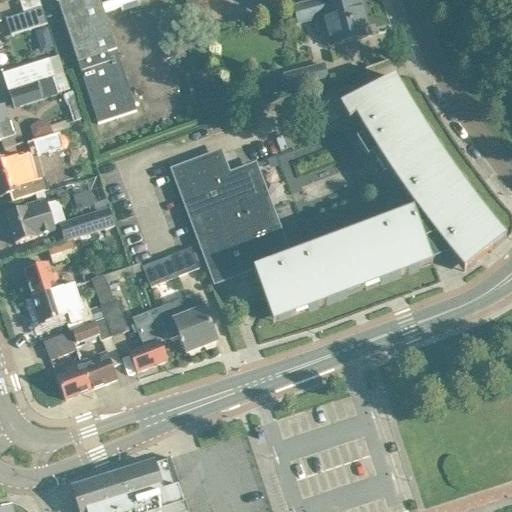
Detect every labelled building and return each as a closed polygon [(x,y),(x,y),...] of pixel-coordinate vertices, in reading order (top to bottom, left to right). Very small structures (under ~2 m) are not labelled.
[(52,10),(60,7),(98,125),(137,113),(102,7),(125,0),(56,0),(49,2),(52,10)] [(207,0),(185,0),(189,10),(209,4),(207,0)] [(318,1),(299,6),(294,7),(299,24),(322,18),(330,48),(371,37),(366,20),(361,0),(353,0),(320,9),(318,1)] [(209,4),(189,10),(192,21),(212,15),(209,4)] [(47,25),(42,9),(6,21),(11,37),(47,25)] [(212,15),(192,21),(195,32),(215,26),(212,15)] [(179,38),(160,45),(165,62),(185,56),(179,38)] [(37,82),(38,85),(65,77),(58,57),(3,74),(8,92),(37,82)] [(284,75),(287,86),(289,92),(329,80),(324,63),(284,75)] [(65,69),(70,87),(82,83),(76,66),(65,69)] [(209,68),(192,73),(201,105),(218,99),(209,68)] [(69,89),(66,79),(65,79),(65,77),(38,85),(38,86),(9,95),(13,109),(43,100),(59,95),(58,92),(69,89)] [(449,257),(464,274),(506,239),(475,201),(447,161),(420,120),(394,78),(340,109),(349,125),(355,121),(365,137),(356,142),(368,161),(368,160),(377,155),(388,173),(397,186),(415,212),(289,260),(254,273),(271,317),(288,311),(290,317),(433,264),(432,263),(449,257)] [(73,93),(63,96),(66,106),(67,106),(73,123),(80,121),(81,120),(75,103),(76,103),(73,93)] [(0,141),(14,137),(4,106),(0,106),(0,141)] [(35,124),(29,128),(33,141),(52,135),(48,122),(40,122),(35,124)] [(12,158),(0,161),(0,198),(12,194),(15,205),(50,193),(46,180),(41,182),(38,174),(32,156),(14,162),(12,158)] [(249,260),(254,273),(289,260),(254,168),(228,178),(220,156),(174,172),(212,274),(249,260)] [(90,192),(72,197),(77,211),(94,205),(90,192)] [(6,216),(16,246),(36,239),(36,238),(56,231),(45,201),(24,208),(25,210),(6,216)] [(110,208),(59,225),(65,243),(80,238),(116,227),(110,208)] [(48,251),(52,265),(78,257),(73,243),(48,251)] [(192,248),(143,267),(146,276),(151,289),(200,269),(192,248)] [(77,284),(98,273),(93,264),(72,274),(77,284)] [(99,307),(104,319),(111,338),(129,331),(118,301),(114,302),(107,284),(144,271),(146,276),(143,267),(142,268),(141,264),(91,281),(101,307),(99,307)] [(24,273),(33,299),(60,291),(56,276),(51,278),(47,265),(24,273)] [(69,317),(61,292),(60,291),(33,299),(41,326),(69,317)] [(193,297),(158,310),(170,341),(179,337),(182,344),(180,344),(181,347),(183,347),(186,355),(217,344),(201,301),(195,303),(193,297)] [(68,320),(73,332),(104,319),(99,307),(68,320)] [(132,320),(144,349),(129,354),(137,375),(168,363),(160,343),(169,340),(169,341),(170,341),(158,310),(132,320)] [(104,319),(73,332),(72,332),(77,346),(99,337),(101,342),(111,338),(104,319)] [(51,362),(69,355),(77,352),(70,333),(43,344),(51,362)] [(81,365),(91,392),(118,382),(107,355),(81,365)] [(65,402),(91,392),(81,365),(66,371),(67,375),(56,379),(65,402)] [(511,411),(409,445),(427,503),(511,474),(511,411)] [(171,459),(73,490),(80,511),(187,511),(185,504),(184,506),(178,489),(180,488),(171,459)]
